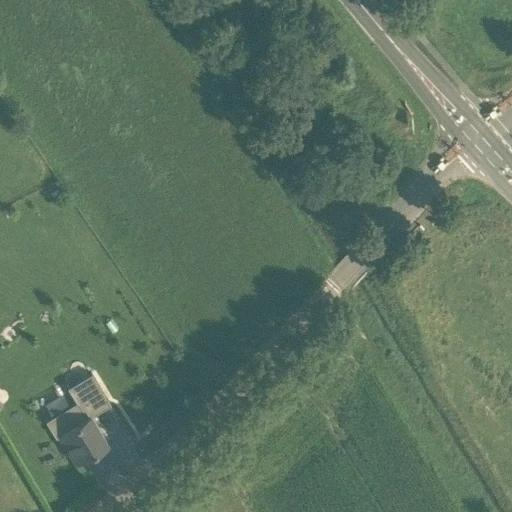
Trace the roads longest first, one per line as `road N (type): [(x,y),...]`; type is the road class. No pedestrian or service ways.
road 1 (tertiary): [(115,511),(477,141)]
road 2 (tertiary): [(477,141),(356,0)]
